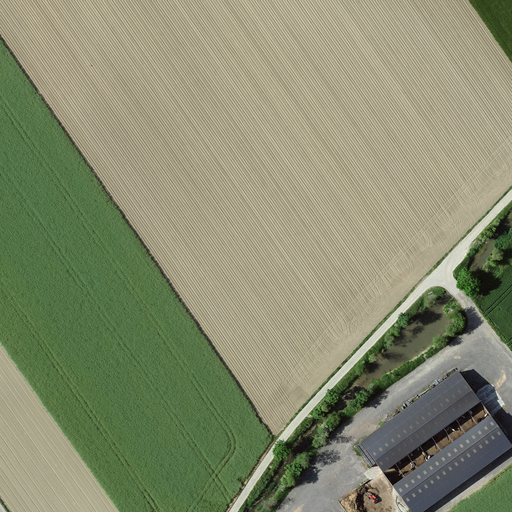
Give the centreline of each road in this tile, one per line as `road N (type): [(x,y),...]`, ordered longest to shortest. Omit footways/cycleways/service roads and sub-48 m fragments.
road 1 (track): [(232,511),(299,417),(511,194)]
road 2 (track): [(284,511),(338,439),(484,326)]
